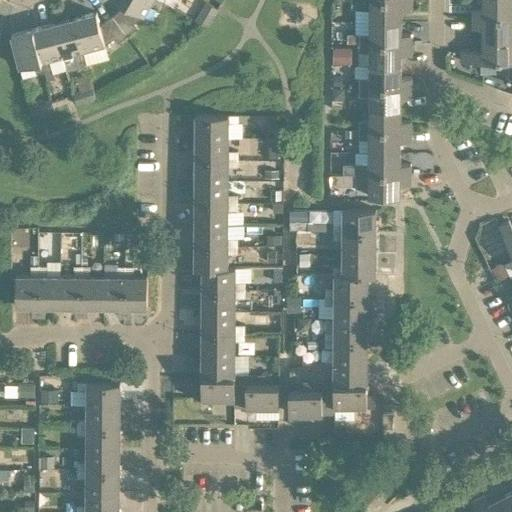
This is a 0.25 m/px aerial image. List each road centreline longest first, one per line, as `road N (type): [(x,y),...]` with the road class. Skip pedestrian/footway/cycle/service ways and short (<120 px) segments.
road 1 (residential): [(155,339),(167,316),(171,125)]
road 2 (residential): [(278,511),(277,457),(153,458)]
road 3 (residential): [(0,341),(155,339)]
road 4 (residential): [(462,213),(460,189),(433,132),(441,80)]
road 5 (residential): [(485,337),(451,258),(462,213)]
